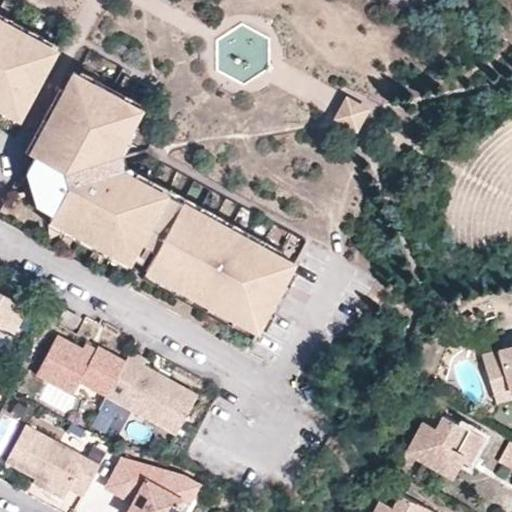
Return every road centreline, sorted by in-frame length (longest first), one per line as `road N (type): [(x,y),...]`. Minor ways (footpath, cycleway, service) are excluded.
road 1 (residential): [(0,242),(270,392)]
road 2 (residential): [(270,392),(334,273)]
